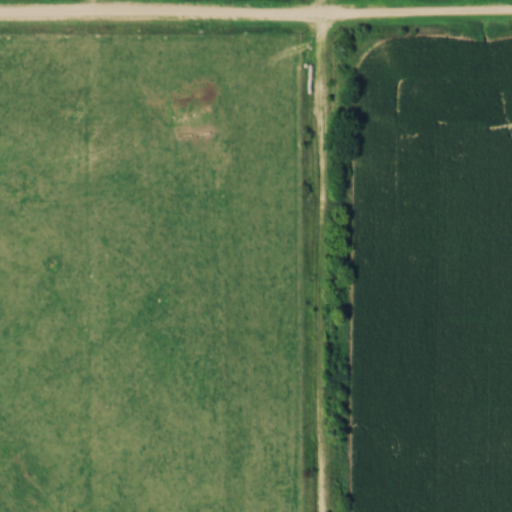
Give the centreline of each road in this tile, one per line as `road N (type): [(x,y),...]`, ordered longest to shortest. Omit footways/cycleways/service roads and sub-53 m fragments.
road 1 (residential): [(0,18),(511,15)]
road 2 (track): [(323,511),(324,18)]
